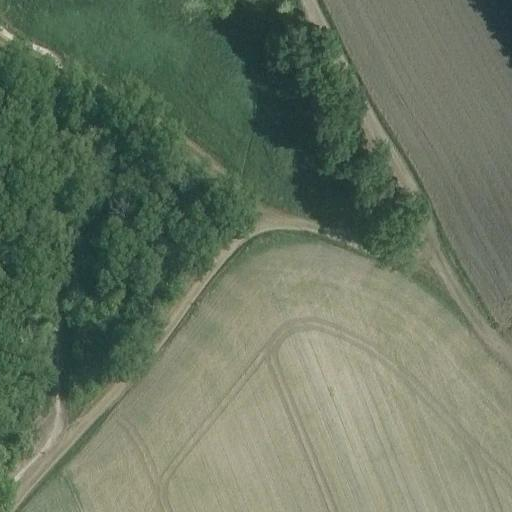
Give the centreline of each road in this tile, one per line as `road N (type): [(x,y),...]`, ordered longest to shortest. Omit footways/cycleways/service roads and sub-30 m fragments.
road 1 (track): [(256,218),(210,168),(113,95),(0,40)]
road 2 (track): [(303,0),(429,244)]
road 3 (track): [(88,418),(256,218)]
road 4 (track): [(256,218),(296,222),(400,258),(429,244)]
road 5 (track): [(511,361),(466,311),(429,244)]
road 6 (track): [(7,511),(88,418)]
